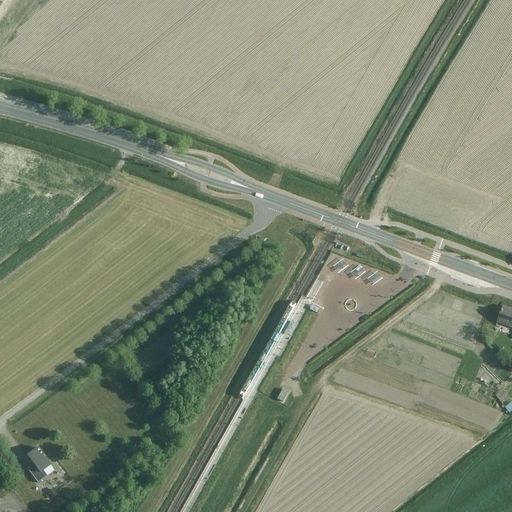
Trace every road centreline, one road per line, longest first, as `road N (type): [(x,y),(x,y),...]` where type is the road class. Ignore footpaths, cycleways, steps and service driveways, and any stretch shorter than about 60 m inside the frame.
road 1 (primary): [(511,285),(248,187)]
road 2 (primary): [(163,157),(0,109)]
road 3 (track): [(244,511),(294,423),(298,397)]
